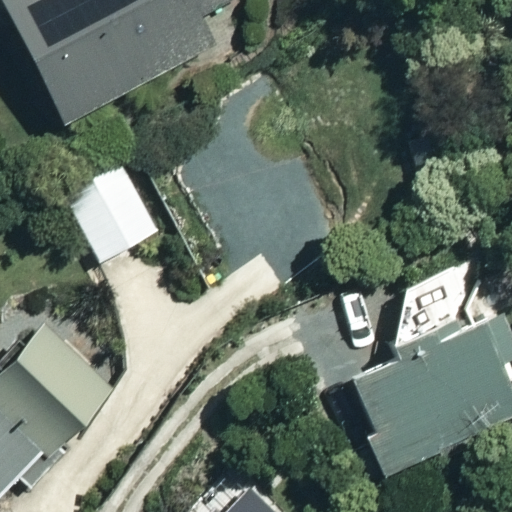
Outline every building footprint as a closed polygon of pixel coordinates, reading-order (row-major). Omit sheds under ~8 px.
[(0,0),(0,3),(54,115),(208,40),(195,12),(218,0),(0,0)] [(156,228),(117,155),(57,187),(96,259),(156,228)] [(0,479),(115,372),(50,303),(0,350),(0,479)] [(511,415),(511,407),(478,319),(345,370),(382,465),(511,415)] [(217,511),(205,501),(194,511),(217,511)] [(0,511),(10,511),(4,503),(0,505),(0,511)]
